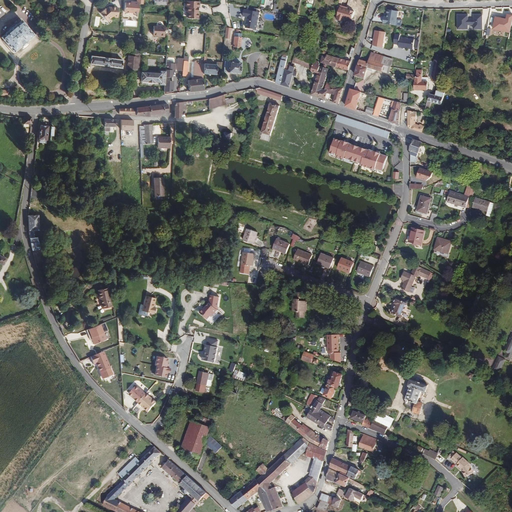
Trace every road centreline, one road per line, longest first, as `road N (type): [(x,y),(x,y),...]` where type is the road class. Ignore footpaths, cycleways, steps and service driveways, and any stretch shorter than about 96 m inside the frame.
road 1 (residential): [(148,437),(68,353),(33,272),(22,226),(35,110)]
road 2 (primary): [(341,110),(261,82),(76,107)]
road 3 (residential): [(339,421),(455,477),(460,484),(439,511)]
road 4 (residential): [(339,421),(315,495),(272,511)]
road 5 (residential): [(368,303),(339,421)]
